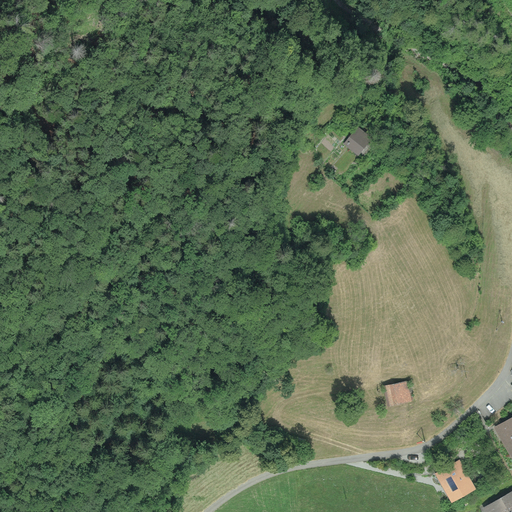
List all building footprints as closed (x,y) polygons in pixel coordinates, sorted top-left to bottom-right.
[(347,143),(357,152),(366,141),(364,139),(366,136),(358,130),(353,136),(350,134),(348,136),(351,138),(347,143)] [(385,387),(388,402),(409,398),(406,383),(385,387)] [(511,420),(499,428),(511,450),(511,420)] [(457,459),(432,473),(433,477),(442,475),(453,494),(468,485),(461,473),(463,471),(457,459)] [(511,511),(511,494),(487,509),(489,511),(511,511)]
